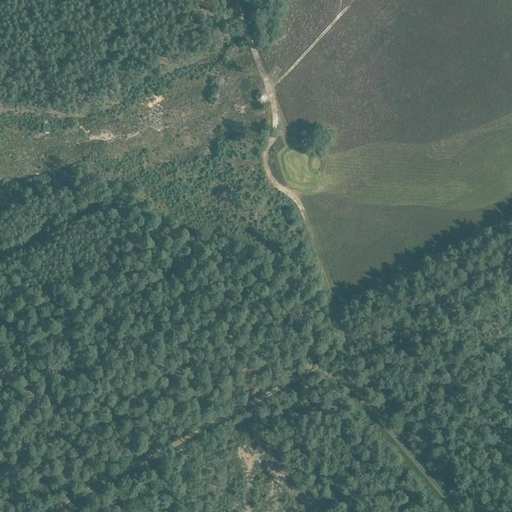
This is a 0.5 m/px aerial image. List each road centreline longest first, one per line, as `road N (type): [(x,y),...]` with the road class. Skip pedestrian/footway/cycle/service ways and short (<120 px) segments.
road 1 (track): [(46,511),(511,258)]
road 2 (track): [(236,0),(273,110),(275,136),(262,152),(267,174),(298,200),(348,347)]
road 3 (track): [(317,364),(356,393),(464,511)]
